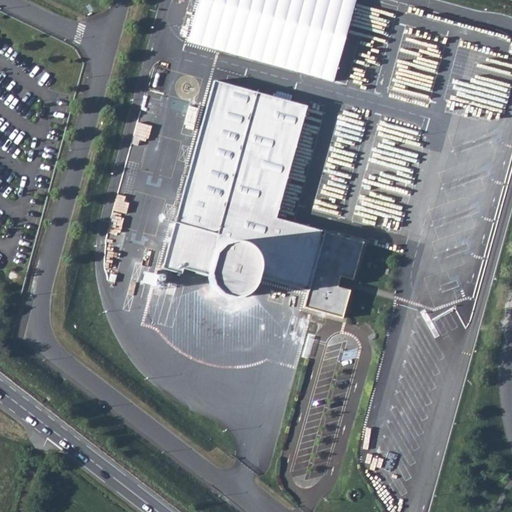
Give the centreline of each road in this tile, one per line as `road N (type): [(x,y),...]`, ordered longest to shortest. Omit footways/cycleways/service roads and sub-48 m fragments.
road 1 (unclassified): [(109,43),(46,280),(42,342),(268,511)]
road 2 (primary): [(155,511),(0,391)]
